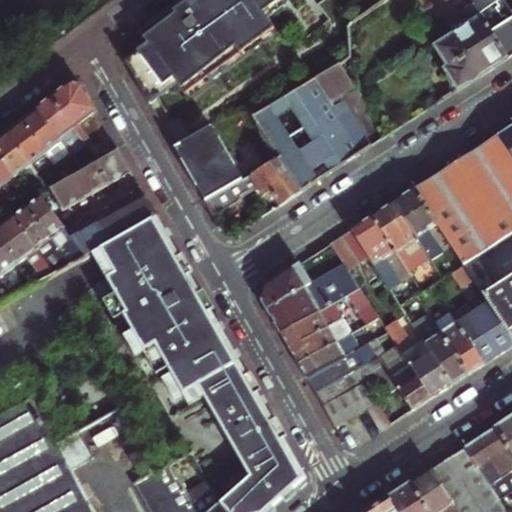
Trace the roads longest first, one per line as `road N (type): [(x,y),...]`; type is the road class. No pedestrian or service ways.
road 1 (residential): [(511,92),(223,277)]
road 2 (residential): [(223,277),(86,44)]
road 3 (residential): [(223,277),(345,490)]
road 4 (residential): [(511,382),(345,490)]
